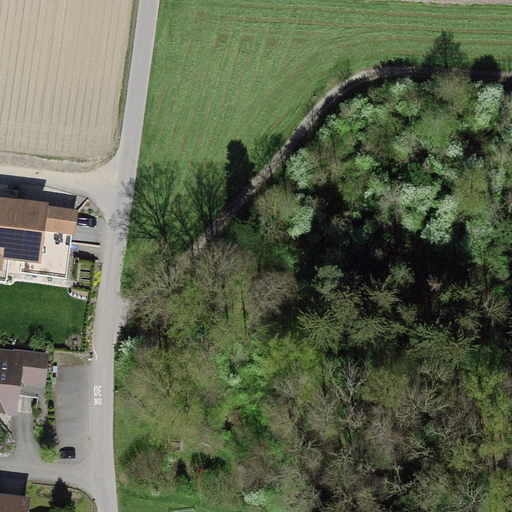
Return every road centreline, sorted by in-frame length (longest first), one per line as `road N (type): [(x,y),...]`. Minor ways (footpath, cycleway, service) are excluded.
road 1 (track): [(511,86),(392,86),(327,107),(114,331),(91,339)]
road 2 (unclassified): [(139,0),(91,339),(107,511)]
